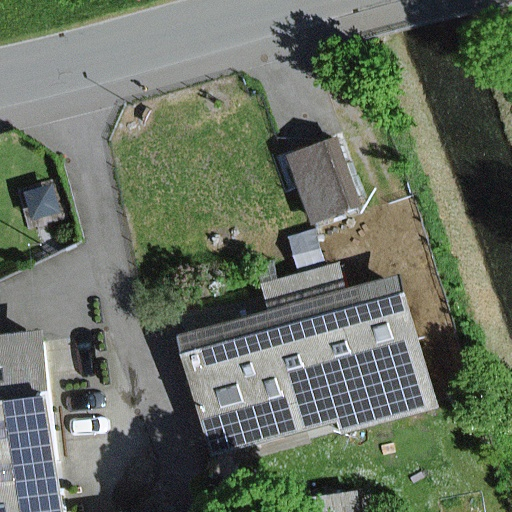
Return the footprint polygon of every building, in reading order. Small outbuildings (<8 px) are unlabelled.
[(350,135),(300,145),(314,215),(364,206),(350,135)] [(437,369),(402,263),(191,331),(226,437),(437,369)] [(0,472),(88,464),(78,351),(0,357),(0,472)] [(87,511),(88,464),(0,472),(0,511),(87,511)] [(179,511),(179,503),(100,508),(99,511),(179,511)]
